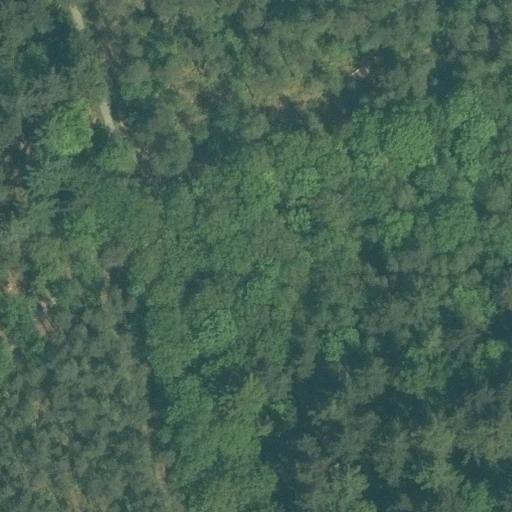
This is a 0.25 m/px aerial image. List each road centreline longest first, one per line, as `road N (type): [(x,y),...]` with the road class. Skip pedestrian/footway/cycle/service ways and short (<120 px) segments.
road 1 (track): [(148,204),(511,92)]
road 2 (track): [(148,204),(241,511)]
road 3 (track): [(87,0),(148,204)]
road 4 (track): [(135,215),(0,359)]
